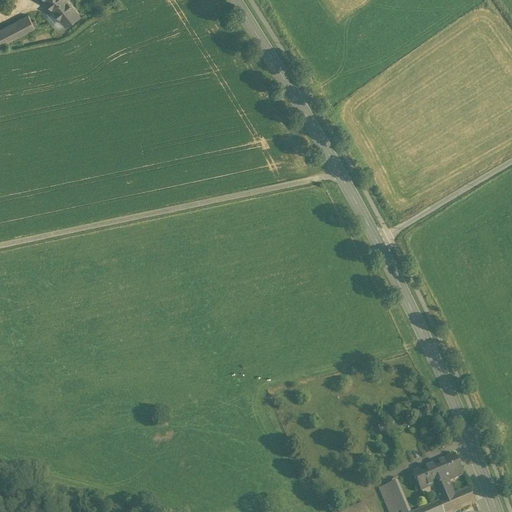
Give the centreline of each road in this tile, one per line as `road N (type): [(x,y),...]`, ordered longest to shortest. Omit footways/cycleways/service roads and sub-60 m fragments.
road 1 (unclassified): [(340,172),(0,244)]
road 2 (secondary): [(500,511),(380,241)]
road 3 (secondary): [(340,172),(234,0)]
road 4 (unclassified): [(511,162),(380,241)]
